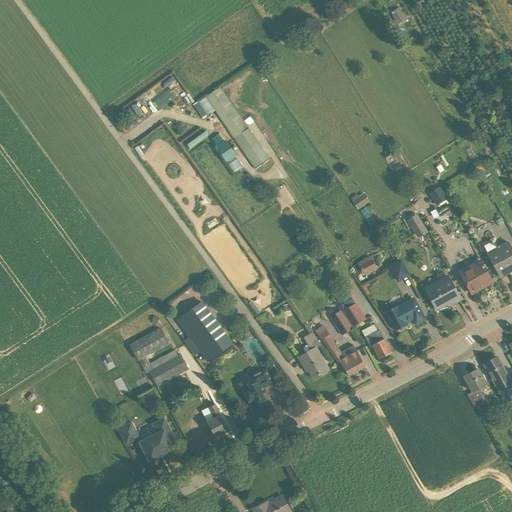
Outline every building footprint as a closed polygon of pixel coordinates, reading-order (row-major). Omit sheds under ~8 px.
[(269,159),(220,87),(205,97),(255,169),(269,159)] [(235,157),(236,157),(220,133),(211,139),(233,172),(241,166),(235,157)] [(436,206),(448,199),(440,187),(429,194),(436,206)] [(355,195),(350,199),(352,201),(358,210),(370,202),(363,193),(358,196),(356,194),(355,195)] [(428,232),(417,214),(407,220),(418,238),(428,232)] [(511,250),(507,242),(487,253),(501,278),(501,277),(500,275),(511,269),(511,270),(511,250)] [(364,274),(377,268),(370,256),(358,263),(364,274)] [(390,267),(397,281),(408,275),(401,261),(390,267)] [(492,282),(482,265),(472,270),(470,267),(460,272),(471,293),(492,282)] [(427,294),(436,310),(452,301),(453,303),(461,299),(448,276),(439,281),(441,286),(427,294)] [(344,310),(355,303),(352,298),(343,285),(339,288),(337,290),(332,292),(344,310)] [(397,307),(386,313),(395,330),(398,329),(399,330),(401,331),(404,329),(404,327),(403,326),(406,324),(405,322),(413,318),(416,324),(425,319),(414,299),(397,308),(397,307)] [(232,344),(202,302),(177,320),(208,362),(232,344)] [(355,303),(344,310),(354,327),(366,320),(355,303)] [(339,311),(331,317),(342,335),(351,329),(339,311)] [(250,330),(246,324),(240,328),(244,334),(250,330)] [(149,372),(157,387),(188,370),(180,355),(178,356),(175,350),(155,361),(151,354),(169,344),(160,328),(130,345),(147,373),(149,372)] [(341,352),(332,339),(326,330),(319,335),(325,344),(338,362),(340,361),(348,376),(349,375),(364,367),(365,367),(353,345),(341,352)] [(370,346),(372,345),(380,359),(391,353),(379,330),(365,338),(370,346)] [(304,337),(311,350),(299,358),(304,366),(306,365),(314,379),(329,370),(316,348),(321,345),(312,332),(304,337)] [(187,337),(183,341),(193,353),(198,350),(187,337)] [(511,383),(496,357),(484,364),(499,390),(511,383)] [(248,391),(244,393),(250,403),(252,402),(254,406),(258,404),(259,405),(261,406),(263,405),(264,403),(264,401),(265,400),(261,393),(264,391),(263,388),(273,383),(266,369),(250,376),(252,379),(244,383),(248,391)] [(474,408),(480,405),(486,401),(479,388),(486,384),(478,369),(464,377),(473,394),(468,397),(474,408)] [(157,401),(153,392),(141,398),(146,406),(157,401)] [(221,415),(215,404),(208,407),(201,411),(215,437),(229,430),(221,415)] [(173,449),(169,440),(174,438),(165,419),(154,425),(158,434),(141,443),(141,442),(141,443),(150,461),(173,449)] [(131,423),(119,429),(126,443),(138,437),(131,423)] [(290,511),(283,496),(268,504),(267,502),(253,510),(254,511),(290,511)]
